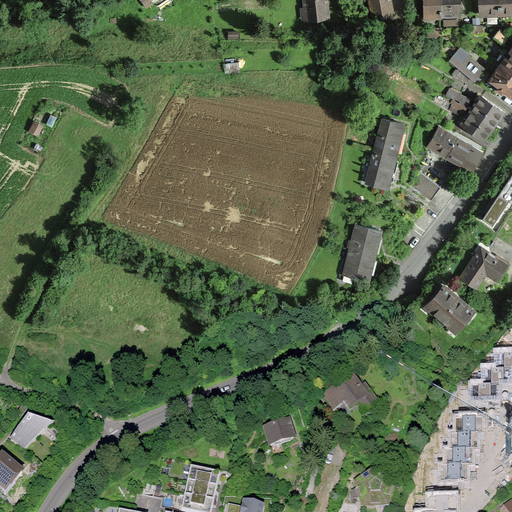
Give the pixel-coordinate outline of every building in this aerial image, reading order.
[(139,0),(137,1),(144,10),(158,0),(139,0)] [(328,19),(326,0),(302,0),(304,21),(328,19)] [(394,13),(390,0),(368,0),(372,18),(394,13)] [(441,0),(423,0),(424,19),(442,19),(441,0)] [(459,0),(441,0),(442,19),(460,18),(459,0)] [(499,0),(478,0),(480,17),(501,16),(499,0)] [(511,0),(499,0),(501,16),(511,15),(511,0)] [(441,37),(442,29),(428,29),(428,37),(441,37)] [(508,36),(500,30),(495,36),(504,42),(508,36)] [(476,83),(488,67),(464,48),(467,43),(463,39),(447,60),(476,83)] [(511,51),(505,60),(502,58),(500,62),(511,69),(511,51)] [(511,69),(500,62),(485,82),(502,93),(504,91),(511,96),(511,69)] [(472,99),(450,90),(447,97),(454,100),(469,106),(472,99)] [(478,98),(470,110),(494,126),(504,112),(477,93),(475,96),(478,98)] [(454,100),(451,109),(464,114),(469,106),(454,100)] [(494,126),(470,110),(461,124),(485,140),(494,126)] [(405,123),(381,117),(373,150),(396,156),(405,123)] [(484,153),(439,126),(427,147),(472,173),(484,153)] [(396,156),(373,150),(365,183),(388,189),(396,156)] [(440,187),(418,172),(410,185),(431,200),(440,187)] [(381,231),(354,225),(349,250),(375,256),(381,231)] [(509,263),(480,245),(460,277),(477,288),(486,273),(497,280),(509,263)] [(375,256),(349,250),(343,275),(369,281),(375,256)] [(459,298),(443,285),(425,306),(441,319),(459,298)] [(474,310),(459,298),(441,319),(456,332),(474,310)] [(366,345),(355,333),(348,339),(359,351),(366,345)] [(366,419),(382,406),(372,393),(368,397),(351,375),(332,390),(324,380),(313,389),(332,413),(343,404),(350,412),(356,407),(366,419)] [(55,421),(28,412),(9,438),(25,448),(55,421)] [(289,422),(262,430),(268,449),(295,441),(289,422)] [(329,443),(323,441),(318,455),(324,457),(329,443)] [(19,472),(1,456),(0,457),(0,489),(5,494),(20,476),(22,476),(22,471),(19,472)] [(43,463),(33,456),(28,463),(38,470),(43,463)] [(219,477),(190,470),(187,484),(216,491),(219,477)] [(373,471),(356,486),(362,507),(387,507),(393,485),(373,471)] [(216,491),(187,484),(184,498),(213,505),(216,491)] [(261,511),(264,502),(243,497),(241,505),(239,511),(261,511)] [(211,511),(213,505),(184,498),(181,511),(211,511)] [(239,511),(241,505),(228,503),(225,511),(239,511)]
